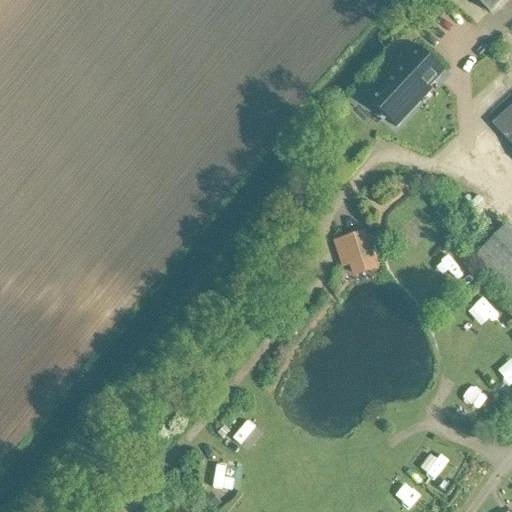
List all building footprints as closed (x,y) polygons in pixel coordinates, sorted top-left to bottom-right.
[(475,0),(490,14),(503,0),(475,0)] [(412,52),(365,108),(397,135),(431,95),(427,92),(441,77),(412,52)] [(450,130),(500,85),(478,60),(428,106),(450,130)] [(511,104),(492,122),(511,144),(511,104)] [(474,255),(511,296),(511,232),(506,226),(474,255)] [(366,233),(334,243),(342,269),(350,266),(354,278),(378,271),(366,233)] [(250,419),(234,437),(249,451),(265,433),(250,419)] [(226,427),(218,434),(223,439),(231,432),(226,427)] [(436,480),(449,461),(441,455),(427,474),(436,480)] [(445,480),(438,489),(444,493),(451,484),(445,480)] [(212,511),(214,511),(222,506),(211,494),(203,502),(212,511)]
